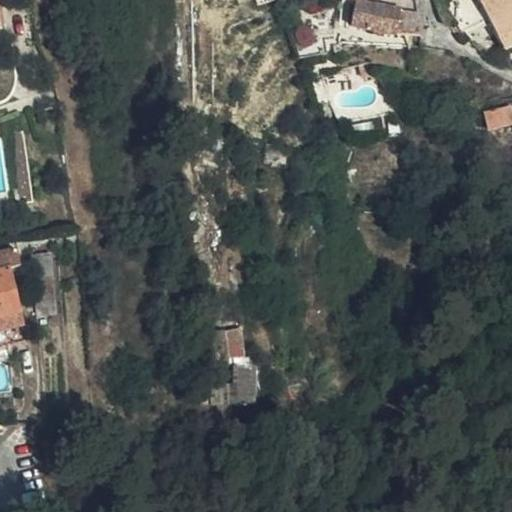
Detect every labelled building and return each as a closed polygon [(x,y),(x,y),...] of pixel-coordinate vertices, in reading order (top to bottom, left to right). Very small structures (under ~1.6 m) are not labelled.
[(511,47),(511,0),(482,0),(507,49),(511,47)] [(370,7),(343,3),(340,30),(389,34),(391,10),(371,8),(370,7)] [(408,12),(391,10),(389,34),(406,36),(408,12)] [(0,249),(0,267),(6,266),(16,264),(12,247),(0,249)] [(28,255),(36,334),(45,333),(44,319),(49,318),(45,254),(28,255)] [(0,317),(17,314),(6,267),(0,267),(0,317)] [(0,346),(23,342),(17,314),(0,317),(0,346)] [(248,320),(233,321),(234,348),(251,348),(248,320)] [(256,395),(260,359),(242,358),(239,393),(256,395)]
